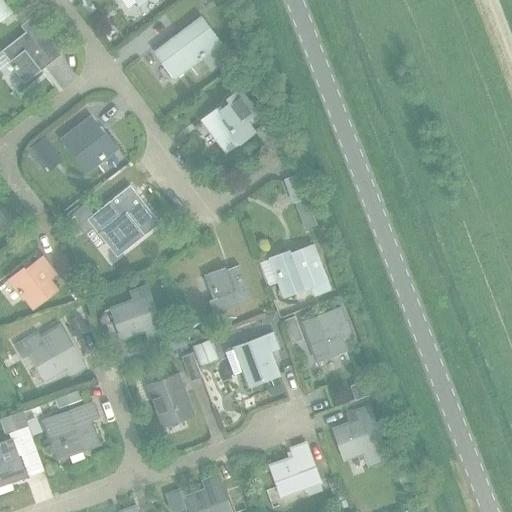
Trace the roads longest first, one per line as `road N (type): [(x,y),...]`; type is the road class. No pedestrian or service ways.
road 1 (tertiary): [(488,511),(293,0)]
road 2 (residential): [(284,159),(228,201),(202,197),(107,66)]
road 3 (residential): [(44,218),(1,160),(6,142),(107,66)]
road 4 (residential): [(144,477),(301,415)]
